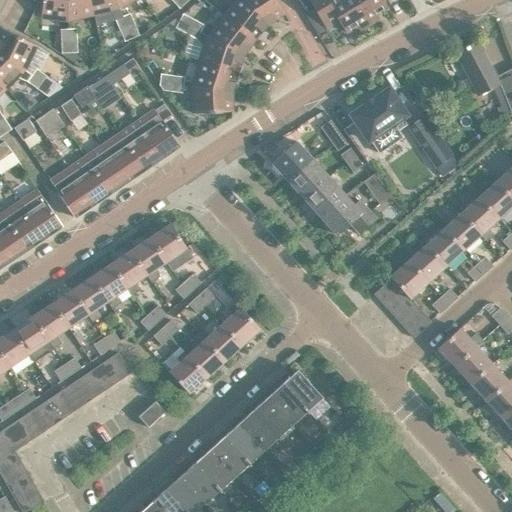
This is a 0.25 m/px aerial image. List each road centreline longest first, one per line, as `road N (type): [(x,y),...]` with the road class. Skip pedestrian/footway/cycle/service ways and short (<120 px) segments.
road 1 (residential): [(479,0),(329,77),(190,168)]
road 2 (residential): [(103,511),(322,312)]
road 3 (residential): [(0,293),(190,168)]
road 4 (residential): [(322,312),(190,168)]
road 5 (residential): [(504,511),(382,380)]
road 6 (residential): [(511,264),(382,380)]
